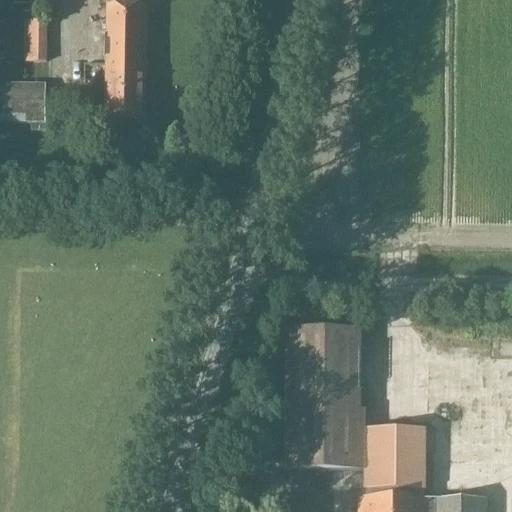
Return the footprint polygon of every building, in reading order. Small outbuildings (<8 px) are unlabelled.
[(145,118),(147,6),(107,5),(105,117),(145,118)] [(47,63),(47,22),(24,22),(24,63),(47,63)] [(0,124),(46,125),(46,86),(0,85),(0,124)] [(286,331),(285,472),(365,472),(366,332),(286,331)] [(486,511),(486,501),(424,501),(424,493),(425,493),(425,431),(390,431),(390,451),(372,451),(372,478),(365,478),(365,493),(366,493),(366,501),(359,501),(358,511),(486,511)]
